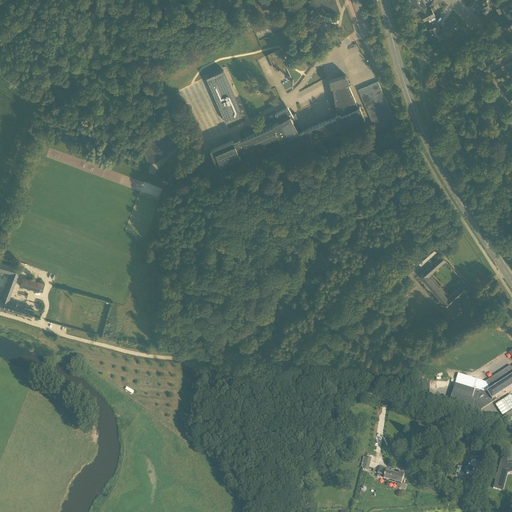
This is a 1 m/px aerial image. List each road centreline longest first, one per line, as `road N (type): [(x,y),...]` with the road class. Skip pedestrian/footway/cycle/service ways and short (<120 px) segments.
road 1 (track): [(0,312),(126,352),(225,354),(385,399)]
road 2 (secondary): [(511,282),(416,118),(384,0)]
road 3 (unclassified): [(511,434),(385,399)]
